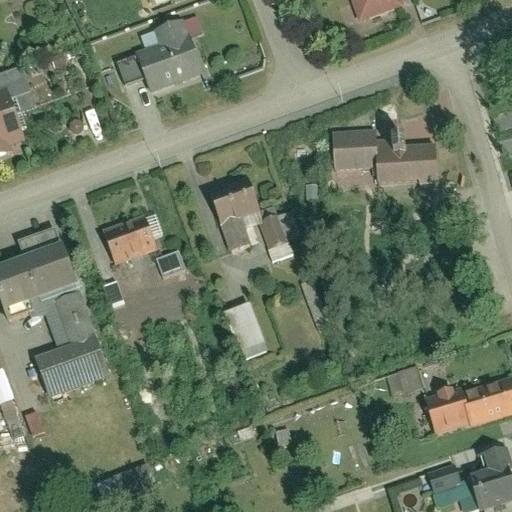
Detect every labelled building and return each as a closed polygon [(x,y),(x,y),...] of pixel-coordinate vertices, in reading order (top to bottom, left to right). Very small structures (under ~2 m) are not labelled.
[(348,0),(358,27),(404,11),(400,0),(348,0)] [(209,74),(189,20),(160,30),(164,42),(120,58),(129,83),(149,76),(156,94),(209,74)] [(9,96),(0,99),(0,165),(17,159),(14,149),(27,145),(9,96)] [(377,135),(334,137),(336,175),(379,173),(380,190),(437,187),(434,141),(377,144),(377,135)] [(246,182),(207,198),(230,256),(250,248),(240,224),(260,216),(246,182)] [(292,214),(261,223),(271,262),(294,256),(289,239),(298,236),(292,214)] [(158,252),(145,220),(104,237),(117,269),(158,252)] [(69,251),(0,276),(0,299),(9,323),(51,307),(68,353),(36,365),(51,403),(118,378),(69,251)] [(181,252),(157,259),(162,278),(186,272),(181,252)] [(252,305),(226,312),(240,361),(266,354),(252,305)] [(387,377),(393,397),(425,388),(419,368),(387,377)] [(0,434),(19,428),(0,371),(0,434)] [(511,422),(511,386),(511,385),(469,399),(467,393),(427,406),(438,439),(472,428),(474,434),(511,422)] [(498,511),(511,508),(511,467),(508,454),(488,460),(493,478),(474,484),(482,511),(498,511)] [(430,485),(432,494),(454,488),(451,479),(430,485)]
